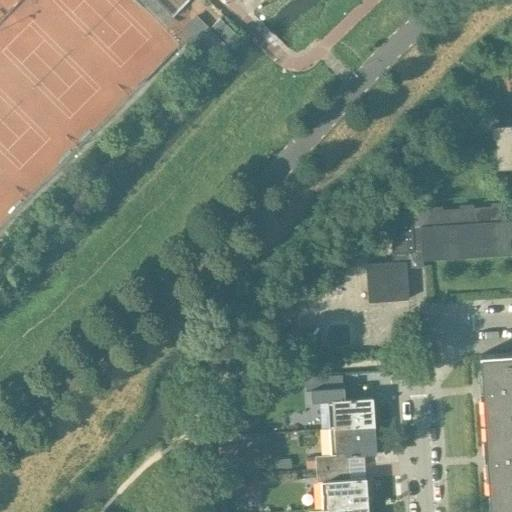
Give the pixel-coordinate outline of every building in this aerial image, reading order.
[(225,47),(208,29),(195,16),(182,29),(212,59),(225,47)] [(219,18),(218,19),(211,26),(228,44),(236,36),(219,18)] [(511,134),(511,135),(510,124),(491,126),(491,139),(494,138),(496,168),(511,167),(511,173),(511,134)] [(365,264),(368,302),(408,299),(406,268),(423,267),(423,260),(511,254),(511,220),(506,221),(504,202),(490,203),(491,207),(473,208),(472,204),(459,205),(459,209),(441,210),(441,206),(428,207),(428,211),(390,213),(390,225),(389,225),(392,262),(365,264)] [(511,352),(479,355),(481,386),(484,427),(511,424),(511,352)] [(332,401),(333,427),(374,425),(372,397),(344,399),(343,387),(310,389),(311,402),(332,401)] [(239,403),(240,429),(256,428),(255,402),(239,403)] [(511,424),(484,427),(488,496),(511,494),(511,424)] [(374,425),(333,427),(335,455),(315,456),(315,468),(348,466),(347,455),(375,453),(374,425)] [(349,479),(348,466),(315,468),(316,482),(325,481),(327,508),(367,505),(365,478),(349,479)] [(511,511),(511,494),(488,496),(489,511),(511,511)]
